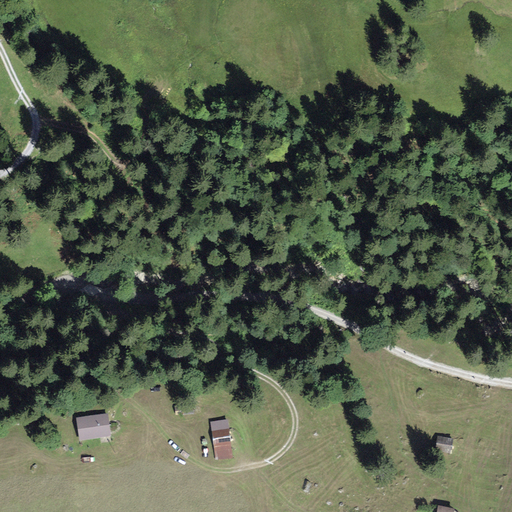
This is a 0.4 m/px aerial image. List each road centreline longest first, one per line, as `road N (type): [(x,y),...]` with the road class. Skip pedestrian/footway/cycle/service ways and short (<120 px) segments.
road 1 (track): [(75,387),(124,394),(189,458),(218,470),(264,464),(293,431),(287,399),(267,380),(207,339),(109,312),(104,297)]
road 2 (track): [(96,293),(278,300),(379,343)]
road 3 (track): [(0,49),(35,119),(28,152),(0,173)]
road 4 (track): [(379,343),(431,366),(511,384)]
